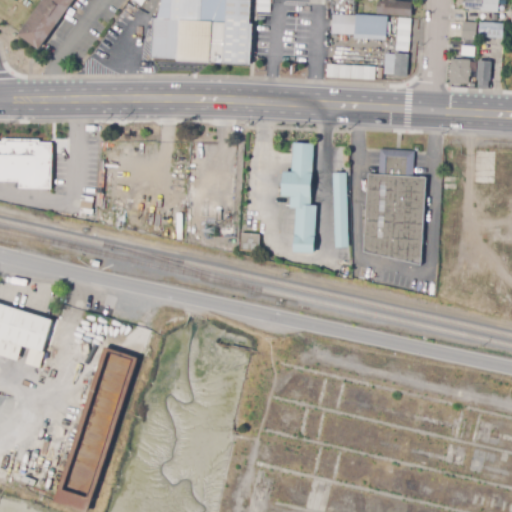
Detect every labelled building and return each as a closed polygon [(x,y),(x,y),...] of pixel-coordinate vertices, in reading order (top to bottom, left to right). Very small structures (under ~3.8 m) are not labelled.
[(22,34),(46,0),(78,0),(44,49),(22,34)] [(254,0),(253,22),(258,23),(256,46),(269,47),(268,59),(256,59),(255,64),(251,64),(248,64),(226,63),(179,60),(179,59),(152,57),(154,18),(157,18),(161,0),(254,0)] [(412,17),(376,14),(377,8),(372,8),(372,3),(377,4),(377,2),(382,2),(382,0),(416,3),(416,9),(412,9),(412,17)] [(498,0),(498,13),(481,12),(481,11),(465,10),(465,6),(463,6),(463,1),(466,2),(466,0),(498,0)] [(390,24),(390,38),(387,38),(386,41),(355,40),(355,36),(331,35),(333,15),(356,16),(388,18),(387,24),(390,24)] [(412,19),(409,51),(395,50),(397,17),(412,19)] [(475,41),(461,39),(463,22),(477,23),(475,41)] [(502,39),(479,37),(480,23),(504,25),(502,39)] [(474,56),(461,55),(462,46),(475,48),(474,56)] [(407,76),(395,76),(395,69),(385,68),(386,54),(396,55),(408,55),(407,76)] [(461,85),(450,84),(451,80),(449,80),(450,63),(452,63),(452,60),(470,61),(469,69),(471,69),(470,77),(469,76),(468,84),(461,84),(461,85)] [(489,89),(478,89),(478,81),(477,81),(478,61),(491,62),(490,82),(489,82),(489,89)] [(327,64),(376,67),(375,79),(326,76),(327,64)] [(493,80),(501,80),(501,89),(493,89),(493,80)] [(292,142),(291,171),(282,171),(281,196),(289,196),(289,208),(295,208),(293,251),(314,252),(316,205),(310,204),(314,144),(292,142)] [(0,143),(58,144),(57,192),(26,192),(26,181),(0,181),(0,143)] [(378,174),(367,174),(362,251),(421,265),(426,176),(412,175),(413,150),(379,149),(378,174)] [(494,184),(474,184),(475,151),(495,151),(494,184)] [(332,172),(334,247),(349,247),(346,172),(332,172)] [(232,238),(226,237),(226,234),(221,234),(222,228),(232,229),(232,238)] [(259,252),(241,251),(242,234),(260,235),(259,252)] [(0,300),(60,320),(50,352),(27,344),(21,362),(0,355),(0,300)] [(103,344),(147,358),(98,511),(94,511),(53,499),(103,344)]
